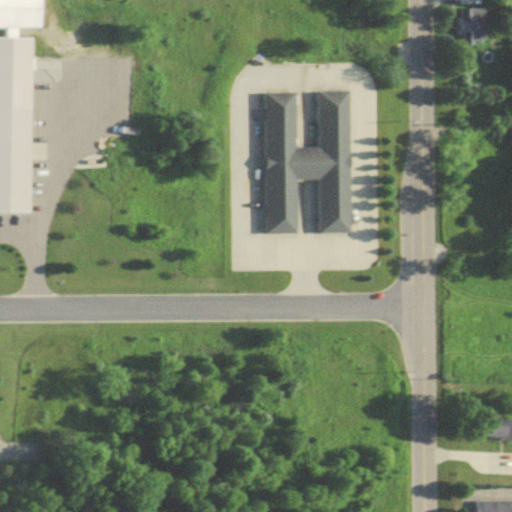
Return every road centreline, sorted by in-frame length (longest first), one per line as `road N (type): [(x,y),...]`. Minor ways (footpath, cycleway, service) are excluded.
road 1 (residential): [(423,511),(419,0)]
road 2 (residential): [(418,308),(0,313)]
